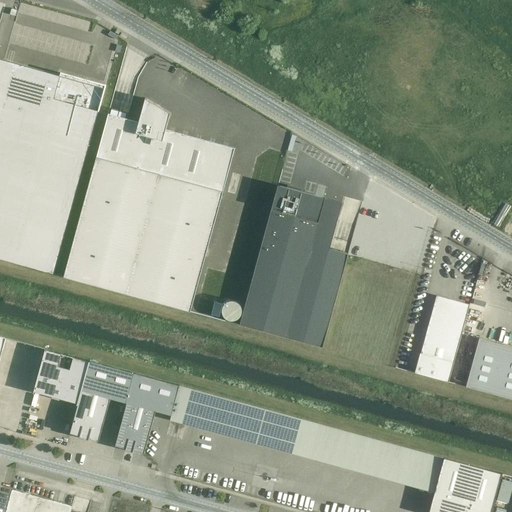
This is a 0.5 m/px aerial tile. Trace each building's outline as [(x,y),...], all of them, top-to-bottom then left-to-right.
[(21,4),(20,21),(27,21),(27,15),(29,15),(30,11),(34,11),(34,4),(21,4)] [(0,258),(54,274),(55,272),(58,259),(74,201),(90,143),(106,85),(66,74),(61,73),(60,74),(60,75),(59,75),(57,75),(5,60),(4,60),(0,58),(0,258)] [(64,277),(190,312),(235,148),(166,130),(169,116),(146,103),(147,100),(145,99),(139,122),(108,114),(64,277)] [(277,184),(239,325),(322,348),(348,254),(330,249),(342,203),(277,184)] [(344,197),(339,224),(354,227),(359,200),(344,197)] [(470,305),(438,297),(415,373),(448,383),(470,305)] [(215,302),(211,315),(219,317),(223,304),(215,302)] [(511,346),(479,338),(466,387),(511,399),(511,346)] [(88,362),(44,351),(33,394),(34,393),(51,398),(51,399),(50,399),(59,401),(58,401),(59,400),(76,404),(76,406),(77,406),(88,362)] [(127,403),(135,374),(90,362),(70,434),(80,436),(80,438),(89,440),(89,439),(99,441),(111,399),(127,403)] [(127,403),(115,446),(125,448),(125,451),(134,453),(135,451),(145,454),(156,412),(172,416),(180,386),(135,374),(127,403)] [(444,458),(180,386),(172,416),(170,423),(433,495),(444,458)] [(491,511),(502,474),(444,458),(433,495),(428,511),(491,511)] [(497,499),(508,502),(511,490),(511,475),(505,474),(497,499)] [(14,491),(7,511),(52,511),(55,503),(14,491)]
